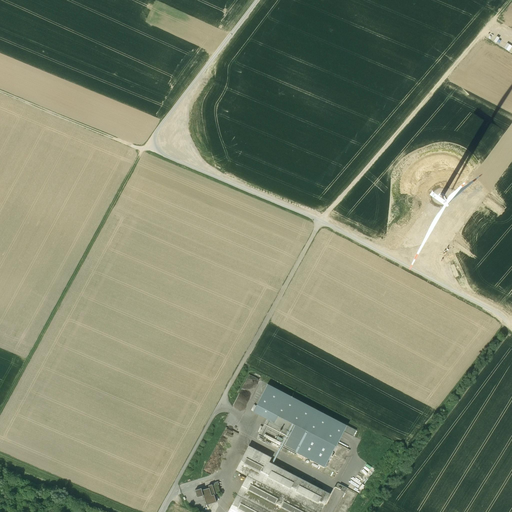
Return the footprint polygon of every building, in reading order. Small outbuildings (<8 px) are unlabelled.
[(347,425),(267,384),(253,411),(267,418),(258,434),(324,468),(347,425)] [(247,475),(227,511),(320,511),(330,494),(270,462),(273,457),(249,445),(236,470),(247,475)] [(362,489),(373,469),(364,464),(363,467),(362,467),(358,474),(361,475),(358,480),(362,482),(359,488),(362,489)] [(330,492),(334,485),(326,480),(322,487),(330,492)] [(202,488),(196,490),(198,496),(203,495),(206,505),(217,502),(214,495),(221,493),(218,485),(219,485),(218,482),(215,483),(208,485),(209,488),(202,490),(202,488)] [(353,504),(358,491),(338,484),(337,488),(345,491),(342,500),(339,499),(334,511),(346,511),(350,502),(353,504)]
